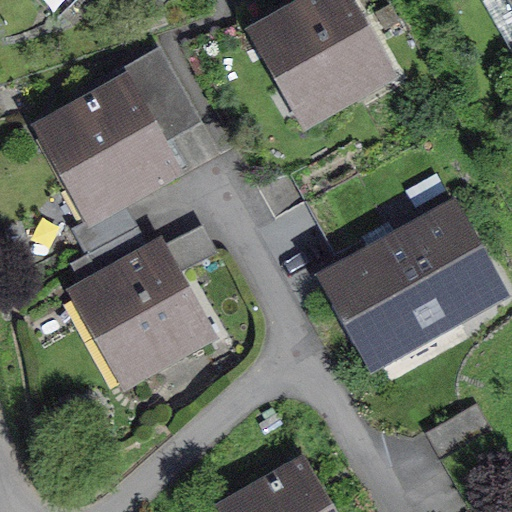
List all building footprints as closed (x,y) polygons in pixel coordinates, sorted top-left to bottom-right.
[(308,136),(402,84),(354,0),(316,0),(252,36),(308,136)] [(511,0),(503,0),(511,15),(511,0)] [(100,236),(191,186),(134,84),(43,134),(100,236)] [(511,296),(450,192),(309,276),(371,379),(511,296)] [(132,393),(226,344),(175,246),(81,295),(132,393)] [(231,511),(331,511),(309,470),(231,511)]
